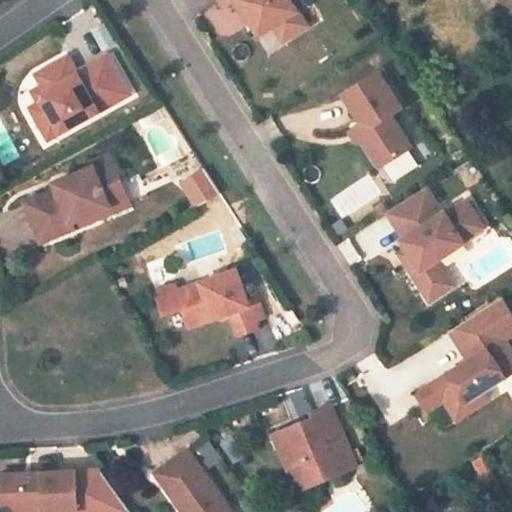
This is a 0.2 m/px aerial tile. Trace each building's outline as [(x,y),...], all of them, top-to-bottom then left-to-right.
[(220,0),(223,4),(228,0),(238,0),(248,14),(259,32),(274,23),(283,38),(306,24),(291,0),(220,0)] [(238,0),(233,0),(244,16),(248,14),(238,0)] [(38,121),(49,141),(131,94),(108,55),(78,72),(75,68),(63,75),(57,63),(36,74),(43,86),(49,97),(39,103),(47,116),(38,121)] [(57,63),(63,75),(75,68),(69,56),(57,63)] [(403,108),(379,71),(344,93),(362,120),(363,120),(363,122),(361,134),(362,137),(381,166),(412,147),(392,115),(403,108)] [(33,92),(39,103),(49,97),(43,86),(33,92)] [(39,103),(31,108),(38,121),(47,116),(39,103)] [(361,134),(363,122),(350,130),(357,141),(362,137),(361,134)] [(93,161),(95,166),(112,159),(110,154),(93,161)] [(26,202),(43,242),(132,205),(112,159),(95,166),(55,183),(58,189),(26,202)] [(427,186),(388,212),(405,238),(403,239),(408,248),(409,248),(412,246),(419,258),(407,265),(424,290),(445,277),(435,261),(438,259),(465,242),(464,239),(484,226),(468,200),(447,214),(446,211),(444,212),(427,186)] [(409,248),(408,248),(399,253),(407,265),(419,258),(412,246),(409,248)] [(445,277),(424,290),(430,301),(455,285),(438,259),(435,261),(445,277)] [(183,309),(190,327),(231,312),(239,335),(258,328),(256,321),(265,317),(258,298),(249,301),(238,269),(178,291),(175,284),(155,291),(164,316),(183,309)] [(511,313),(502,298),(450,331),(469,360),(417,394),(427,410),(444,399),(457,419),(472,410),(466,401),(484,390),(506,376),(489,349),(504,339),(511,334),(511,313)] [(489,349),(506,376),(511,371),(511,351),(504,339),(489,349)] [(466,401),(472,410),(490,399),(484,390),(466,401)] [(313,416),(272,435),(291,479),(313,469),(318,482),(356,465),(329,404),(311,412),(313,416)] [(232,511),(188,450),(156,473),(184,511),(232,511)] [(291,479),(297,491),(318,482),(313,469),(291,479)] [(0,476),(0,506),(0,511),(45,508),(45,511),(61,511),(81,510),(77,471),(0,476)]
